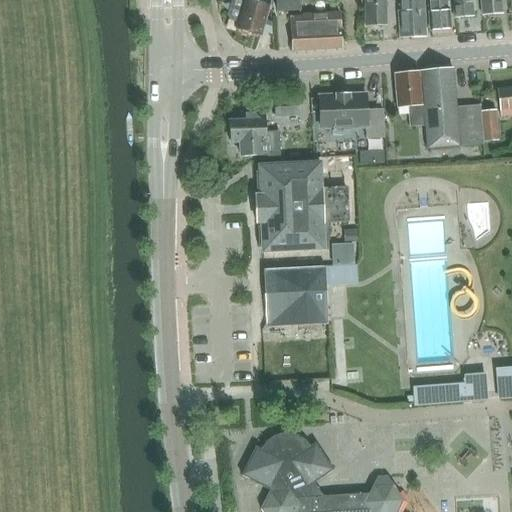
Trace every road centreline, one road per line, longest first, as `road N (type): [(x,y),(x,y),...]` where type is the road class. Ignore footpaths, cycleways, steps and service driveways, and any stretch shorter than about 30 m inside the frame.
road 1 (tertiary): [(184,511),(162,285),(167,69)]
road 2 (tertiary): [(167,69),(511,51)]
